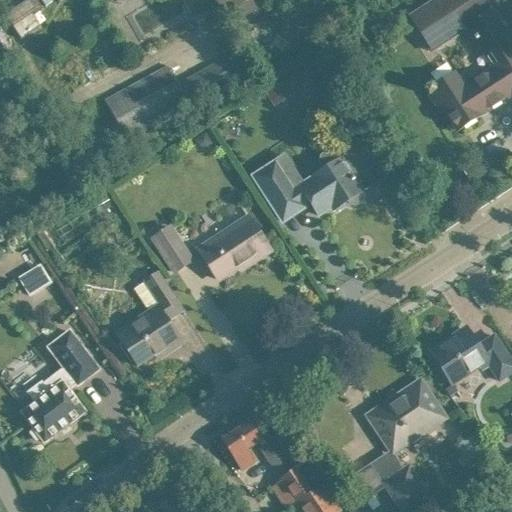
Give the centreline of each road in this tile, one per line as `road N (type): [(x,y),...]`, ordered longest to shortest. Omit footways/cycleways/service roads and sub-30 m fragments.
road 1 (unclassified): [(184,430),(511,221)]
road 2 (unclassified): [(72,511),(184,430)]
